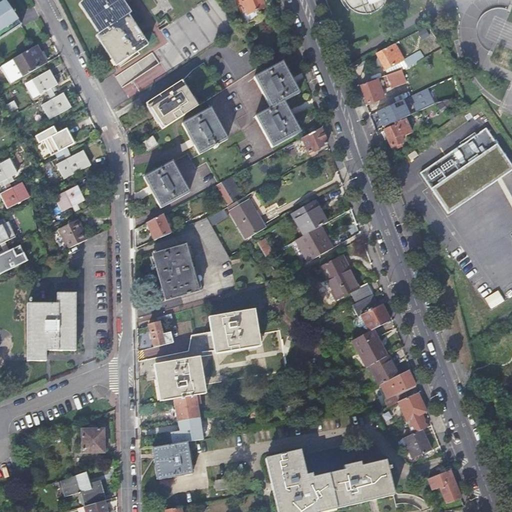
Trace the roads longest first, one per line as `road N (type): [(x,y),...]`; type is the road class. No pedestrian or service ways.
road 1 (secondary): [(298,0),(496,511)]
road 2 (residential): [(42,0),(119,153),(126,511)]
road 3 (unknown): [(375,197),(413,187),(459,237),(504,213)]
